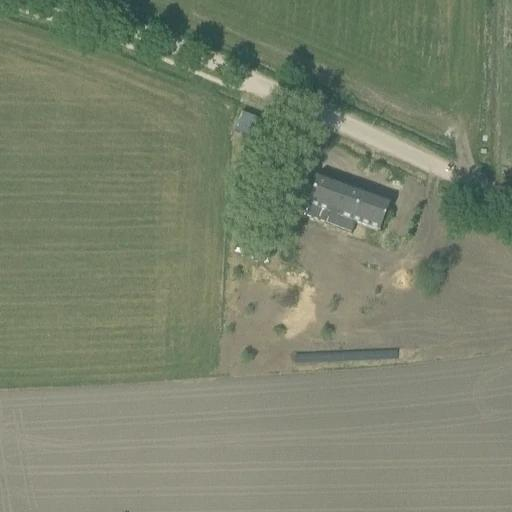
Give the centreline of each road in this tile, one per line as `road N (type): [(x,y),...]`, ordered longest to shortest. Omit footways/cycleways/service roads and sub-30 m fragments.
road 1 (unclassified): [(511,207),(274,89)]
road 2 (track): [(274,89),(153,39),(27,0)]
